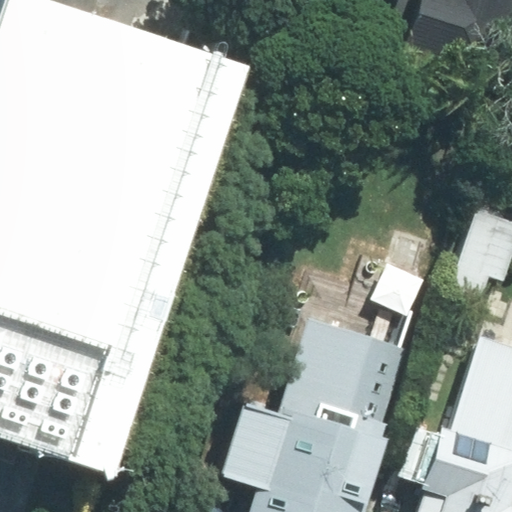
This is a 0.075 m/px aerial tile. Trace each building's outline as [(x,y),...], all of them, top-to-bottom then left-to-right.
[(245,49),(104,0),(0,0),(0,420),(102,456),(245,49)] [(511,0),(422,0),(420,12),(504,36),(511,7),(511,0)] [(509,275),(511,267),(511,214),(479,204),(451,289),(484,300),(494,270),(509,275)] [(316,308),(296,302),(283,349),(302,354),(287,406),(256,397),(235,467),(266,476),(255,511),(372,511),(398,424),(377,418),(421,270),(335,244),(316,308)] [(511,511),(511,313),(486,306),(426,511),(511,511)]
